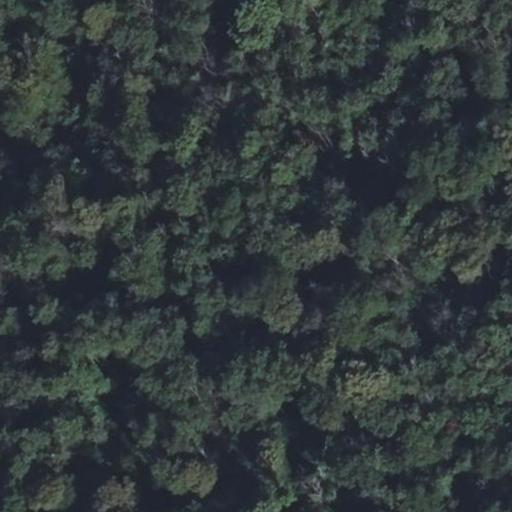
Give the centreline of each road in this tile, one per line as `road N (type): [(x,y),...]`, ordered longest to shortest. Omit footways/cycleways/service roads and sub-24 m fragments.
road 1 (track): [(0,374),(238,136),(416,0)]
road 2 (track): [(340,511),(511,319)]
